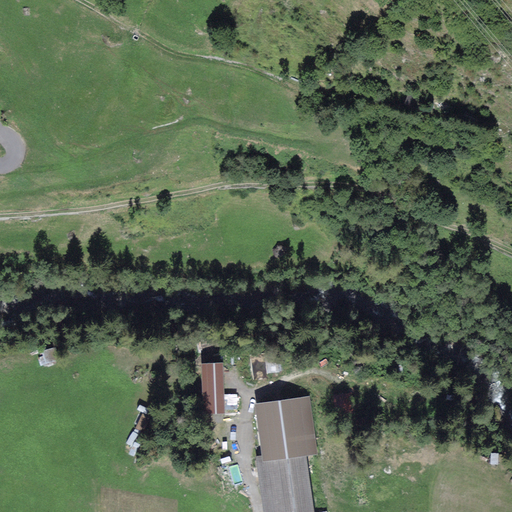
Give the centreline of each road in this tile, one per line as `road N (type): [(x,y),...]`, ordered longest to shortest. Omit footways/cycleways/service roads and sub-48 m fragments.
road 1 (track): [(0,217),(210,186),(341,186),(511,251)]
road 2 (track): [(337,80),(277,81),(184,56),(75,0)]
